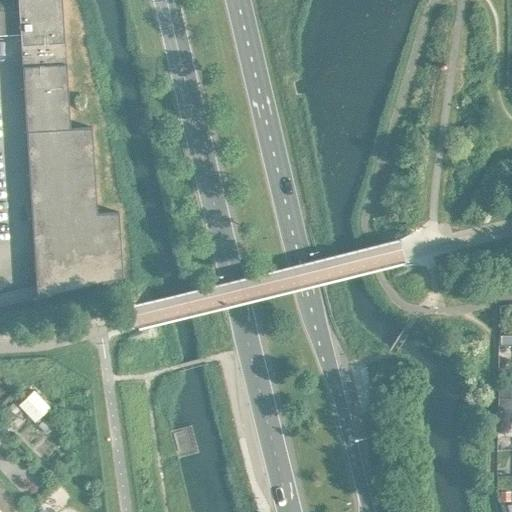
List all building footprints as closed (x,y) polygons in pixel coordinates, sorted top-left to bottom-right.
[(0,34),(22,33),(38,297),(124,276),(120,211),(98,212),(93,126),(71,127),(63,0),(19,0),(20,8),(0,8),(0,34)] [(502,343),(511,343),(511,334),(502,335),(502,343)] [(503,357),(501,363),(505,367),(511,366),(511,363),(511,358),(509,355),(503,357)] [(499,385),(499,396),(509,396),(509,385),(499,385)] [(34,388),(19,403),(37,421),(52,406),(34,388)] [(511,397),(499,397),(499,409),(511,409),(511,397)] [(13,402),(2,412),(12,422),(22,412),(13,402)] [(498,423),(498,434),(508,434),(509,424),(498,423)] [(501,490),(501,499),(511,500),(511,491),(501,490)] [(511,511),(511,502),(505,502),(501,504),(503,511),(511,511)]
